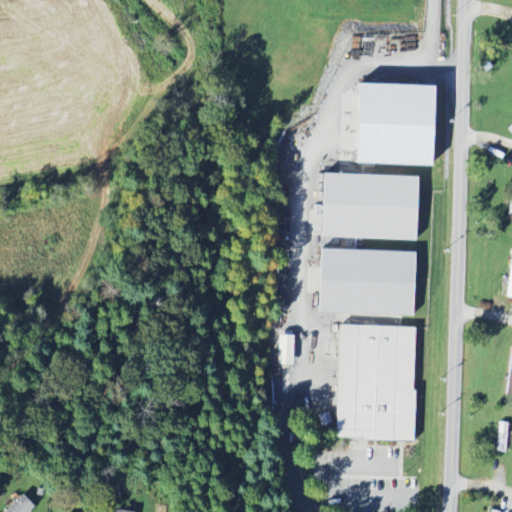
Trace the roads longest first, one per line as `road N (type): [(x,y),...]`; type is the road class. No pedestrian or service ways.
road 1 (residential): [(454,511),(467,0)]
road 2 (residential): [(300,511),(281,457),(278,359)]
